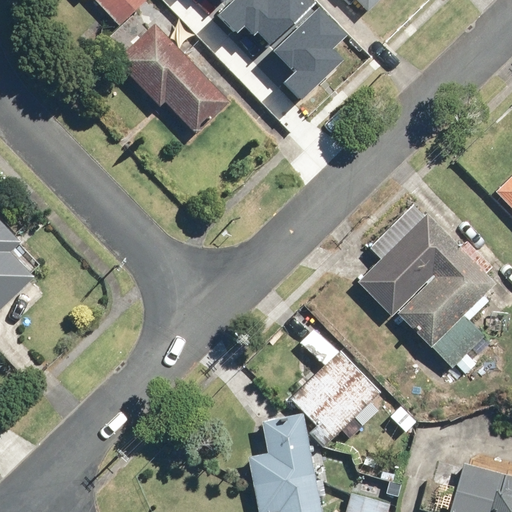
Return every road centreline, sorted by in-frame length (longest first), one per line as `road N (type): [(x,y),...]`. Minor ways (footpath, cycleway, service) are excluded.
road 1 (residential): [(511,23),(219,313)]
road 2 (residential): [(0,95),(219,313)]
road 3 (residential): [(219,313),(12,511)]
